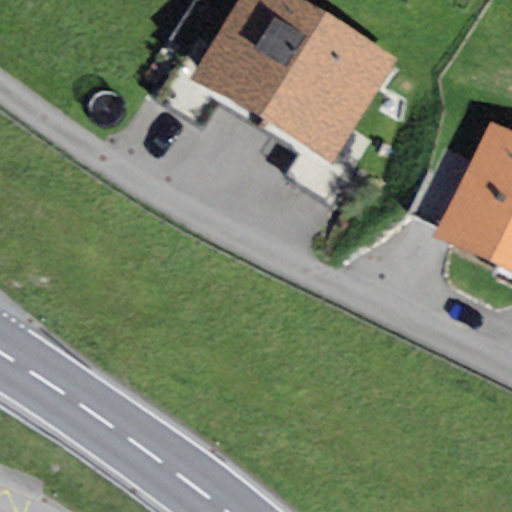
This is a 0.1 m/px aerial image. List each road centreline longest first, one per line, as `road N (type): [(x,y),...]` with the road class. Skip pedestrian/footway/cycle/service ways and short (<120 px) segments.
road 1 (residential): [(511,374),(224,232),(0,86)]
road 2 (primary): [(0,359),(232,511)]
